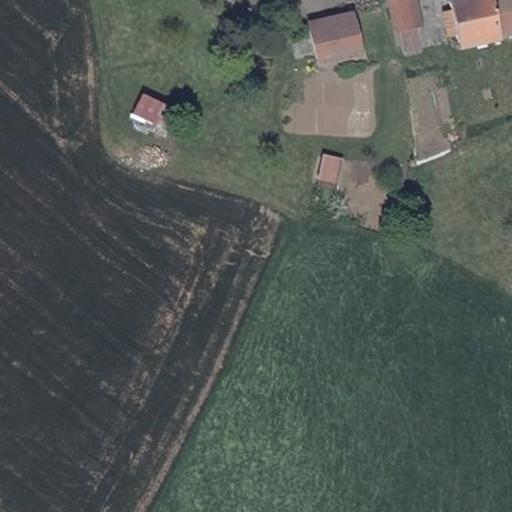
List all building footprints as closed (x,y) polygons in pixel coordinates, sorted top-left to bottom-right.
[(417,0),(389,0),(395,28),(404,26),(418,24),(422,23),(417,0)] [(511,0),(453,0),(461,40),(511,30),(511,0)] [(354,11),(312,21),(322,62),(363,52),(354,11)] [(407,53),(420,50),(418,24),(404,26),(407,53)] [(179,111),(142,92),(126,124),(149,136),(151,131),(165,138),(179,111)] [(217,109),(203,101),(189,125),(202,133),(217,109)] [(345,158),(324,153),(317,180),(338,185),(345,158)]
